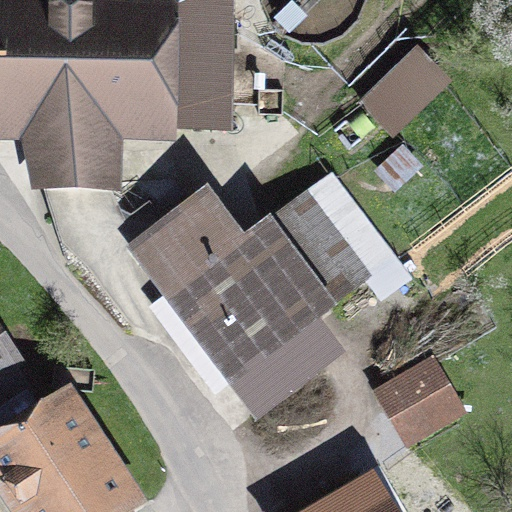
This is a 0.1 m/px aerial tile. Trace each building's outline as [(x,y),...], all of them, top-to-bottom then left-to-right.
[(0,0),(0,132),(42,134),(43,180),(107,182),(108,115),(212,116),(212,0),(0,0)] [(416,54),(365,102),(392,132),(444,84),(416,54)] [(365,275),(306,194),(233,248),(197,200),(166,223),(149,199),(117,223),(254,409),(318,361),(294,329),(365,275)] [(0,414),(30,395),(0,346),(0,414)] [(462,413),(434,363),(383,391),(411,441),(462,413)] [(0,452),(0,463),(32,511),(109,511),(127,500),(67,409),(0,452)] [(363,511),(356,499),(333,511),(363,511)]
